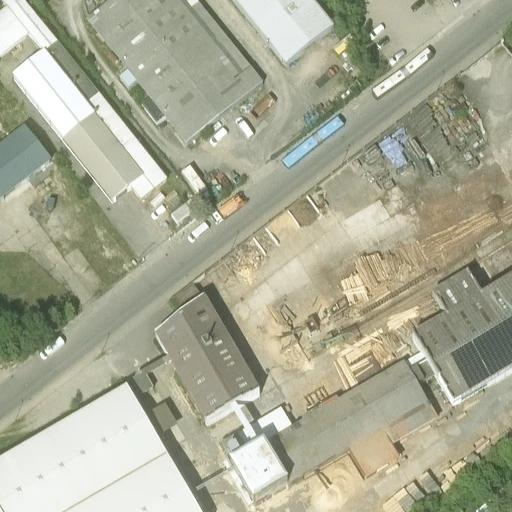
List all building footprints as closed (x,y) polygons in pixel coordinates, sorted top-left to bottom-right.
[(118,0),(90,23),(130,74),(121,82),(129,93),(139,86),(152,101),(142,109),(157,129),(168,122),(188,147),(264,88),(194,0),(118,0)] [(334,32),(308,0),(230,0),(286,70),(334,32)] [(357,0),(339,0),(347,9),(357,0)] [(58,47),(14,81),(113,208),(131,193),(141,205),(166,186),(58,47)] [(0,203),(46,166),(25,140),(17,146),(0,125),(0,203)] [(350,160),(308,191),(326,216),(369,185),(350,160)] [(511,375),(511,284),(483,301),(468,278),(433,298),(446,323),(412,343),(453,409),(511,375)] [(254,397),(202,313),(157,340),(172,365),(208,425),(254,397)] [(253,511),(427,410),(402,369),(228,470),(252,511),(253,511)] [(159,397),(148,378),(118,394),(125,407),(128,413),(159,397)] [(187,511),(128,413),(125,407),(0,479),(0,511),(187,511)] [(153,419),(143,425),(154,443),(164,437),(153,419)]
